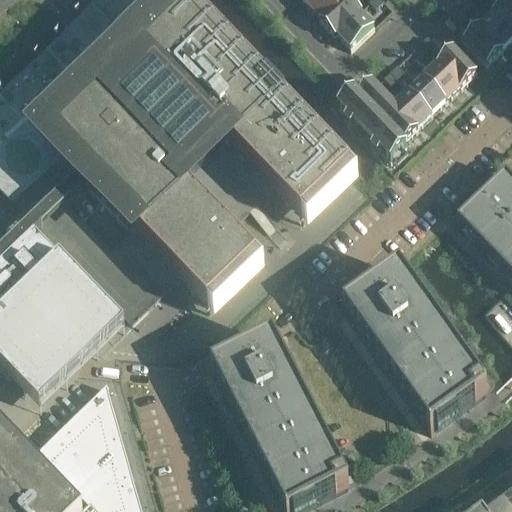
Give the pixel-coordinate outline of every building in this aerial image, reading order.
[(0,192),(42,236),(50,244),(112,309),(132,329),(177,286),(207,318),(208,318),(209,317),(215,323),(263,277),(257,271),(258,270),(227,238),(249,217),(271,196),(302,228),(303,227),(309,234),(357,188),(351,181),(352,180),(185,6),(184,6),(178,0),(98,0),(93,5),(93,6),(84,15),(70,29),(0,95),(0,192)] [(298,0),(307,10),(317,0),(298,0)] [(317,0),(307,10),(321,25),(345,2),(342,0),(317,0)] [(371,6),(369,8),(376,14),(384,7),(377,0),(371,6)] [(321,25),(319,27),(335,43),(337,41),(360,18),(345,2),(321,25)] [(511,6),(508,3),(492,18),(511,38),(511,6)] [(467,4),(460,11),(466,18),(474,11),(467,4)] [(460,11),(453,18),(461,26),(467,19),(466,18),(460,11)] [(360,18),(337,41),(351,55),(374,33),(360,18)] [(511,38),(492,18),(479,31),(502,55),(511,46),(511,38)] [(479,31),(463,47),(487,72),(503,56),(502,55),(479,31)] [(428,42),(421,48),(427,55),(434,49),(428,42)] [(421,48),(413,56),(421,64),(429,56),(427,55),(421,48)] [(453,53),(437,69),(461,94),(477,79),(453,53)] [(437,69),(422,83),(445,107),(446,108),(461,94),(437,69)] [(398,70),(391,76),(398,83),(404,77),(398,70)] [(391,76),(384,84),(392,92),(399,85),(398,83),(391,76)] [(422,83),(409,96),(432,120),(445,107),(422,83)] [(372,87),(357,101),(370,115),(360,124),(370,135),(395,111),(394,110),(372,87)] [(409,96),(394,110),(395,111),(418,135),(432,121),(432,120),(409,96)] [(354,97),(338,113),(348,123),(345,126),(351,133),(354,130),(360,124),(370,115),(357,101),(354,97)] [(395,111),(370,135),(380,145),(390,136),(403,149),(418,135),(395,111)] [(380,145),(371,154),(378,161),(381,158),(391,168),(407,153),(403,149),(390,136),(380,145)] [(511,187),(506,181),(458,227),(511,283),(511,187)] [(35,242),(0,275),(0,377),(40,419),(125,336),(35,242)] [(487,399),(400,276),(343,316),(431,439),(487,399)] [(212,377),(281,511),(312,511),(349,493),(273,345),(212,377)] [(0,511),(140,511),(107,394),(32,466),(0,432),(0,511)] [(511,511),(511,493),(498,503),(503,511),(511,511)] [(503,511),(498,503),(485,511),(503,511)]
